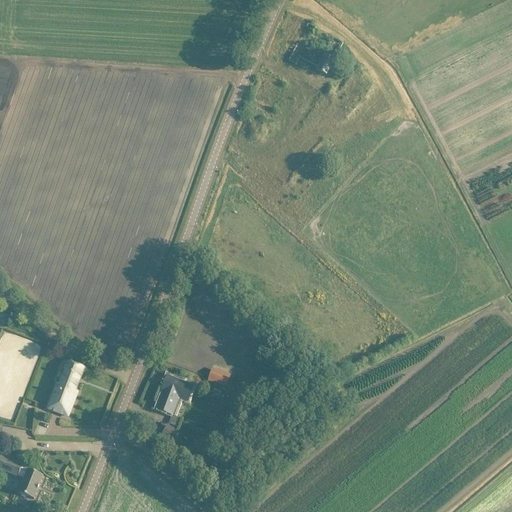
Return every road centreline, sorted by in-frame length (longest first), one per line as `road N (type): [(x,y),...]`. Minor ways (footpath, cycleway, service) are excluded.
road 1 (tertiary): [(117,425),(279,0)]
road 2 (unclassified): [(212,511),(117,425)]
